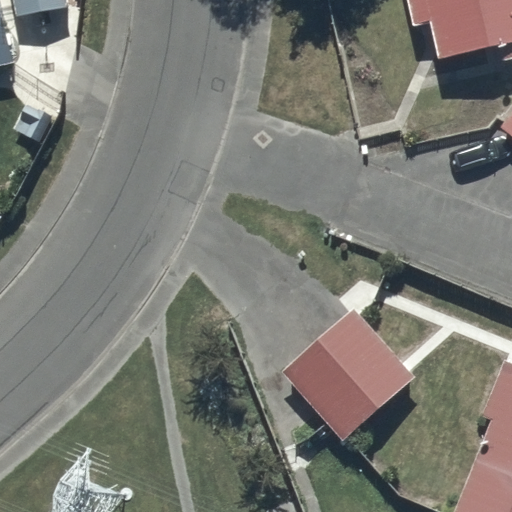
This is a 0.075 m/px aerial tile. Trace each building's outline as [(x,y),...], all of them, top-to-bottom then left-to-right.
[(1,0),(0,0),(0,79),(18,76),(1,0)] [(511,0),(403,0),(413,45),(433,41),(441,79),(511,64),(511,0)] [(511,129),(503,140),(511,146),(511,129)] [(356,321),(283,385),(345,455),(418,392),(356,321)] [(511,511),(511,371),(505,369),(481,429),(493,434),(462,511),(511,511)]
